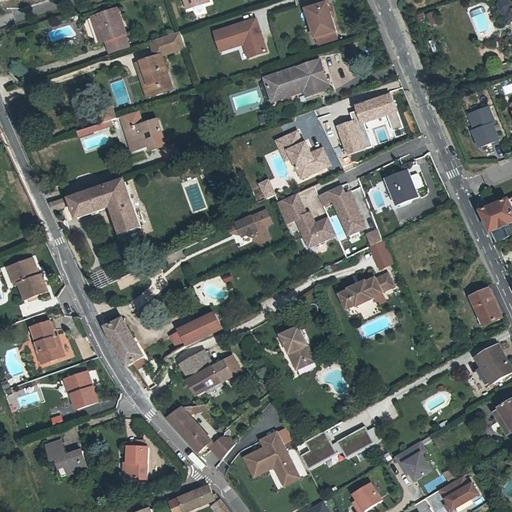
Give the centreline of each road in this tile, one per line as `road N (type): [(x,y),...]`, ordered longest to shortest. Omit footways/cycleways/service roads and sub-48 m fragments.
road 1 (tertiary): [(0,105),(112,365),(213,480)]
road 2 (residential): [(468,185),(385,0)]
